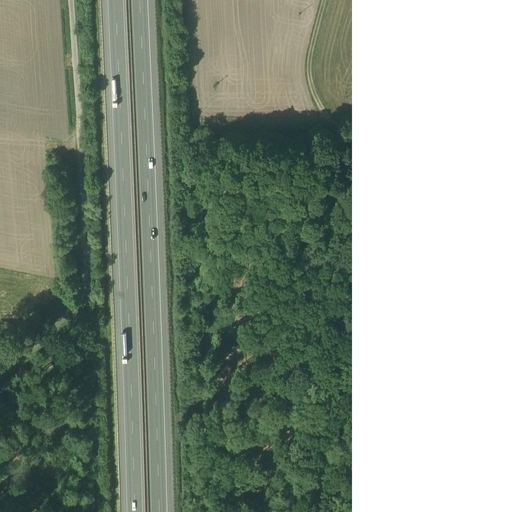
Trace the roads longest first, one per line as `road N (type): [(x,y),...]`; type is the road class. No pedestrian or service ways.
road 1 (motorway): [(113,0),(134,511)]
road 2 (motorway): [(162,511),(144,0)]
road 3 (unclassified): [(0,391),(82,287),(70,0)]
